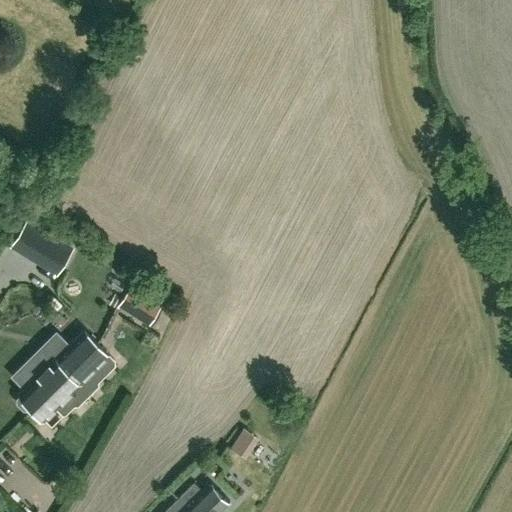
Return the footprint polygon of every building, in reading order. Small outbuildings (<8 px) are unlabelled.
[(27,221),(13,244),(57,270),(71,248),(27,221)] [(129,311),(140,294),(129,287),(119,304),(129,311)] [(31,406),(33,408),(57,384),(55,381),(95,340),(84,329),(56,357),(46,348),(40,348),(16,372),(16,378),(25,387),(19,394),(20,395),(18,398),(18,402),(24,408),(28,408),(31,406)] [(115,360),(95,340),(55,381),(57,384),(33,408),(44,419),(56,407),(62,413),(65,413),(73,405),(73,402),(68,396),(81,383),(81,382),(89,374),(95,380),(99,380),(115,364),(115,360)] [(237,447),(252,457),(266,436),(250,426),(237,447)] [(270,447),(261,454),(275,470),(284,462),(270,447)] [(194,482),(163,511),(217,511),(229,500),(212,483),(203,491),(194,482)]
